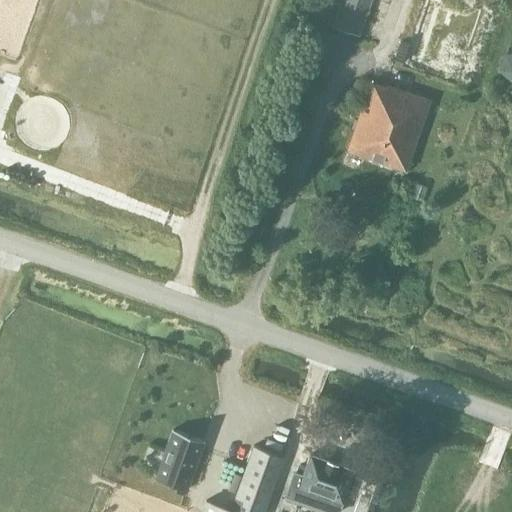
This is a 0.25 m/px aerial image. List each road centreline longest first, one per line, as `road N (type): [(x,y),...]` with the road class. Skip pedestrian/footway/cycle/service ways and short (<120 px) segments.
road 1 (unclassified): [(511,420),(0,240)]
road 2 (track): [(270,0),(174,300)]
road 3 (track): [(0,157),(192,229)]
